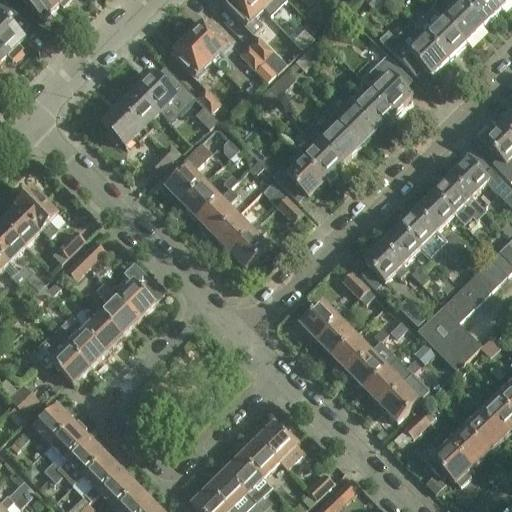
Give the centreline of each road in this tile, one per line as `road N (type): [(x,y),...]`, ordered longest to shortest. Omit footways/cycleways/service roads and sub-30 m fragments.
road 1 (residential): [(243,336),(511,71)]
road 2 (residential): [(278,372),(188,459),(160,460),(123,423),(124,392),(213,306)]
road 3 (residential): [(213,306),(26,115)]
road 4 (residential): [(415,511),(278,372)]
road 5 (residential): [(26,115),(146,0)]
